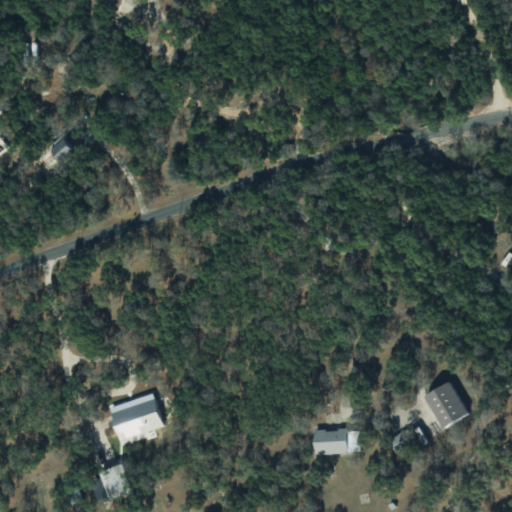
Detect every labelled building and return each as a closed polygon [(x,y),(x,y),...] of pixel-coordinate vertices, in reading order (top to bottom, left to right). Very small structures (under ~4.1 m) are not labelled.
[(119,0),(108,0),(106,5),(115,10),(119,0)] [(64,164),(77,153),(71,145),(58,155),(64,164)] [(468,413),(449,381),(424,395),(443,428),(468,413)] [(109,407),(119,440),(163,426),(153,394),(120,404),(109,407)] [(347,428),(313,429),(314,454),(347,453),(347,428)] [(109,499),(130,492),(121,464),(100,471),(109,499)]
